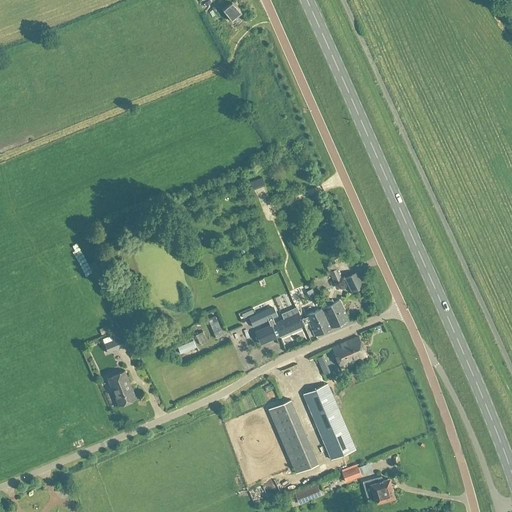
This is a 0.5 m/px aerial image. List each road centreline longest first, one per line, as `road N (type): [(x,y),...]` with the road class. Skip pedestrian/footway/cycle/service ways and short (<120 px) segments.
road 1 (secondary): [(511,473),(308,0)]
road 2 (unclassified): [(0,487),(401,307)]
road 3 (unclassified): [(341,0),(511,369)]
road 4 (unclassified): [(401,307),(265,0)]
road 5 (unclassified): [(496,507),(466,422),(420,348)]
road 6 (unclassified): [(474,511),(420,348)]
